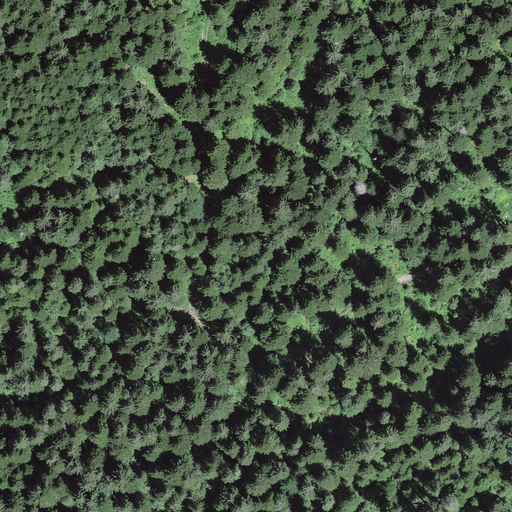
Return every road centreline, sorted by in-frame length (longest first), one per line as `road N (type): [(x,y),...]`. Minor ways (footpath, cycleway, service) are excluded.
road 1 (track): [(511,247),(393,279),(357,297),(299,361),(277,362),(229,344),(198,320),(194,305),(211,234),(206,31),(216,0)]
road 2 (track): [(197,315),(169,308),(54,336),(0,336)]
road 3 (track): [(141,0),(58,64),(13,76),(0,70)]
